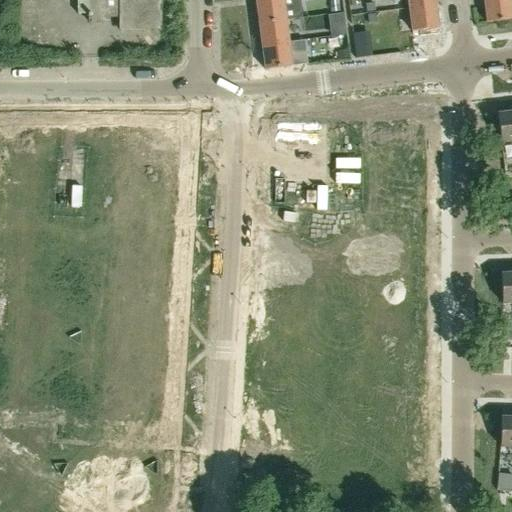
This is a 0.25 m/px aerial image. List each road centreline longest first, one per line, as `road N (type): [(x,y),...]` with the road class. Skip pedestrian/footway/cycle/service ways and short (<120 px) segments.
road 1 (residential): [(218,511),(242,93)]
road 2 (residential): [(242,93),(463,68)]
road 3 (residential): [(0,93),(197,95)]
road 4 (residential): [(462,245),(463,68)]
road 5 (residential): [(463,388),(462,245)]
road 6 (residential): [(463,511),(463,388)]
